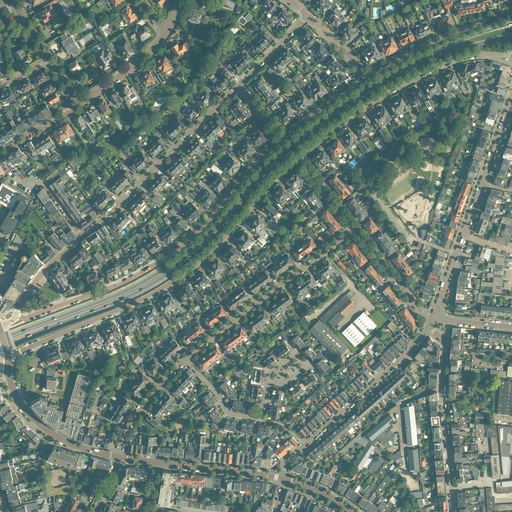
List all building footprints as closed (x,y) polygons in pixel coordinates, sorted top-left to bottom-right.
[(41,12),(38,13),(41,18),(43,17),(45,21),(49,19),(50,21),(57,17),(56,15),(58,14),(52,5),(53,5),(57,2),(55,0),(56,0),(58,3),(61,0),(49,0),(48,1),(42,5),(45,9),(41,11),(41,12)] [(195,0),(195,1),(204,4),(203,8),(208,10),(211,0),(195,0)] [(267,8),(272,1),(271,0),(264,0),(264,1),(263,0),(259,0),(257,3),(256,3),(255,5),(259,8),(260,6),(263,8),(264,6),(267,8)] [(317,0),(314,4),(316,6),(315,7),(318,9),(325,2),(326,0),(317,0)] [(325,2),(318,9),(321,12),(321,11),(323,13),(329,7),(331,9),(336,4),(337,2),(338,1),(336,0),(334,0),(332,3),(329,0),(326,0),(325,2)] [(445,0),(442,0),(443,3),(444,3),(447,12),(448,13),(441,16),(442,19),(445,27),(449,26),(448,25),(452,24),(449,17),(452,16),(450,11),(445,0)] [(469,4),(469,2),(472,1),(471,0),(463,0),(461,0),(461,2),(464,15),(467,14),(467,13),(471,13),(469,4)] [(472,1),(469,2),(469,4),(471,13),(474,12),(475,13),(478,12),(476,3),(477,3),(476,0),(472,1)] [(484,2),(492,0),(475,0),(476,0),(477,3),(476,3),(478,12),(482,11),(485,10),(484,2)] [(273,1),(272,1),(267,8),(269,10),(268,12),(270,13),(271,11),(272,12),(277,4),(275,3),(275,2),(273,1)] [(464,15),(461,2),(457,3),(458,7),(455,8),(456,15),(460,15),(460,16),(464,15)] [(333,12),(328,17),(329,19),(329,20),(331,22),(341,13),(342,12),(337,8),(338,7),(336,4),(331,9),(331,10),(333,12)] [(107,22),(100,27),(102,29),(107,35),(110,33),(108,29),(113,25),(116,28),(120,26),(116,20),(121,17),(120,15),(122,14),(122,15),(121,16),(128,24),(130,23),(131,22),(131,21),(134,19),(135,19),(136,19),(136,18),(137,17),(135,14),(133,11),(130,9),(129,7),(121,12),(119,14),(118,13),(107,22)] [(276,14),(272,18),(274,20),(275,21),(277,19),(280,21),(287,12),(287,11),(285,10),(284,10),(282,8),(277,15),(276,14)] [(431,10),(427,12),(430,20),(431,20),(431,21),(433,25),(436,24),(438,29),(441,28),(441,29),(445,27),(442,19),(441,16),(440,14),(434,17),(432,12),(431,10)] [(190,15),(188,19),(192,20),(191,21),(192,21),(191,22),(195,24),(196,22),(200,23),(201,18),(204,19),(205,16),(202,15),(194,12),(190,11),(189,14),(190,15)] [(288,12),(287,12),(280,21),(286,25),(291,18),(292,19),(292,18),(293,18),(293,17),(293,16),(290,14),(290,13),(289,12),(288,12)] [(341,13),(331,22),(334,25),(335,25),(337,27),(343,20),(345,22),(347,20),(353,15),(355,13),(353,12),(352,14),(350,12),(345,17),(341,13)] [(355,18),(353,15),(347,20),(350,23),(342,31),(341,31),(341,32),(341,33),(342,33),(343,33),(346,35),(353,29),(355,26),(351,22),(354,19),(355,18)] [(389,33),(392,32),(388,23),(385,18),(382,19),(389,33)] [(427,21),(421,23),(426,35),(429,33),(431,32),(427,21)] [(388,23),(392,32),(392,31),(395,37),(397,35),(398,36),(397,36),(399,39),(402,44),(403,44),(405,43),(408,42),(403,32),(402,30),(400,31),(400,30),(396,32),(395,30),(391,22),(388,23)] [(426,35),(421,23),(416,26),(420,37),(422,36),(423,36),(426,35)] [(136,24),(127,31),(132,38),(137,34),(143,41),(150,35),(149,33),(149,32),(148,31),(144,26),(139,30),(137,28),(139,27),(136,24)] [(262,29),(259,32),(260,34),(262,36),(268,42),(269,42),(270,42),(271,41),(271,40),(272,39),(266,32),(268,30),(262,24),(260,25),(262,27),(261,28),(262,29)] [(65,33),(60,36),(60,37),(61,36),(63,40),(62,41),(61,41),(61,42),(63,45),(63,46),(62,46),(62,47),(62,48),(62,49),(62,50),(75,42),(71,35),(75,32),(75,31),(79,29),(77,25),(73,28),(65,33)] [(235,25),(230,30),(234,34),(239,29),(235,25)] [(358,30),(355,26),(353,29),(346,35),(348,38),(348,39),(348,40),(349,40),(350,40),(357,33),(359,36),(365,31),(363,29),(365,28),(363,26),(358,30)] [(406,30),(403,32),(408,42),(414,39),(408,28),(406,29),(406,30)] [(305,41),(312,34),(311,34),(311,33),(310,31),(309,31),(307,29),(299,37),(301,39),(302,38),(305,41)] [(258,31),(254,35),(265,46),(266,46),(267,45),(267,44),(268,42),(262,36),(260,34),(259,32),(258,31)] [(125,41),(118,46),(122,53),(125,58),(134,52),(130,46),(132,45),(124,33),(120,35),(125,41)] [(307,44),(303,47),(305,49),(303,51),(305,53),(314,45),(312,43),(316,39),(314,37),(314,36),(313,34),(312,35),(312,34),(305,41),(307,43),(307,44)] [(265,46),(254,35),(250,40),(252,42),(260,50),(262,49),(263,49),(264,47),(265,46)] [(380,57),(374,47),(376,46),(374,41),(375,40),(372,35),(369,37),(372,42),(373,44),(367,46),(368,47),(375,60),(377,58),(377,59),(378,59),(379,59),(380,59),(380,58),(380,57)] [(395,49),(397,48),(390,35),(388,36),(389,39),(386,41),(392,52),(395,50),(395,49)] [(381,39),(378,40),(385,54),(387,53),(388,54),(392,52),(386,41),(383,42),(381,39)] [(51,41),(54,48),(61,46),(59,41),(55,42),(54,40),(51,41)] [(76,42),(75,42),(62,50),(63,51),(64,52),(65,52),(66,52),(67,52),(67,51),(69,54),(70,55),(70,54),(75,52),(77,51),(79,55),(87,50),(84,45),(83,46),(80,40),(76,42)] [(99,58),(97,59),(101,65),(103,64),(105,67),(105,68),(111,64),(111,63),(115,61),(113,57),(115,56),(105,40),(104,40),(106,44),(103,46),(107,53),(105,54),(104,54),(103,55),(100,57),(99,58)] [(192,49),(187,42),(184,44),(179,47),(177,44),(171,48),(177,56),(178,58),(179,57),(180,57),(181,56),(182,55),(183,55),(184,54),(183,52),(184,51),(188,56),(190,56),(191,55),(193,53),(196,59),(197,58),(199,61),(201,61),(198,57),(199,57),(194,48),(192,49)] [(252,42),(248,45),(251,47),(251,48),(257,54),(258,53),(259,53),(260,51),(260,50),(252,42)] [(304,55),(303,56),(304,58),(306,57),(311,52),(312,51),(314,53),(315,52),(318,54),(325,48),(324,48),(324,47),(323,45),(322,45),(320,43),(316,47),(314,45),(305,53),(304,55)] [(375,60),(368,47),(364,49),(364,48),(361,50),(369,64),(370,64),(371,64),(372,64),(372,63),(372,62),(375,60)] [(14,62),(10,64),(12,67),(15,65),(17,69),(20,67),(31,60),(28,56),(26,57),(23,53),(25,52),(22,48),(15,53),(19,61),(16,62),(17,63),(15,64),(14,62)] [(325,48),(318,54),(320,57),(316,61),(318,63),(329,53),(327,51),(327,50),(326,48),(325,48)] [(284,53),(283,53),(290,60),(290,59),(292,61),(293,63),(297,59),(287,49),(286,50),(285,50),(283,52),(284,53)] [(242,50),(239,52),(241,54),(249,62),(250,62),(251,60),(252,58),(246,52),(243,50),(242,51),(242,50)] [(290,60),(283,53),(282,55),(281,54),(279,56),(280,56),(279,57),(286,63),(290,60)] [(241,54),(237,58),(245,66),(245,65),(246,66),(247,64),(249,62),(241,54)] [(326,59),(321,62),(326,67),(327,65),(330,68),(337,61),(337,60),(335,58),(334,58),(332,56),(327,61),(326,59)] [(159,64),(157,65),(162,72),(163,71),(163,72),(166,71),(167,73),(172,69),(165,57),(161,59),(160,59),(159,59),(158,60),(158,61),(157,61),(159,64)] [(236,57),(232,61),(234,63),(240,70),(242,68),(243,68),(244,67),(244,66),(245,66),(237,58),(236,57)] [(288,66),(286,63),(279,57),(278,57),(277,58),(277,59),(276,61),(284,70),(288,66)] [(77,60),(69,65),(70,68),(69,68),(71,71),(72,70),(73,73),(81,68),(77,60)] [(224,69),(226,67),(225,67),(223,64),(219,61),(217,63),(222,67),(218,71),(220,73),(229,82),(229,81),(230,81),(231,80),(231,79),(233,78),(226,72),(227,71),(224,69)] [(240,70),(234,63),(232,61),(228,65),(237,74),(238,72),(239,72),(240,71),(240,70)] [(284,70),(276,61),(275,61),(274,61),(273,62),(273,63),(272,65),(278,71),(281,74),(279,76),(285,81),(287,79),(283,75),(286,72),(284,70)] [(343,68),(337,61),(330,68),(333,70),(333,73),(335,73),(335,72),(336,72),(338,70),(339,72),(343,68)] [(511,67),(508,66),(492,61),(488,63),(487,65),(492,67),(492,66),(502,70),(511,72),(511,69),(511,67)] [(473,65),(472,64),(470,64),(469,64),(467,64),(466,65),(470,74),(477,71),(480,76),(482,76),(482,74),(485,65),(486,63),(482,62),(480,62),(477,64),(476,63),(473,65)] [(5,63),(0,64),(0,67),(3,75),(5,74),(6,75),(7,74),(7,73),(8,73),(5,63)] [(92,67),(85,72),(86,72),(89,76),(87,77),(88,77),(86,78),(87,79),(85,80),(87,83),(89,82),(90,83),(91,82),(91,83),(94,81),(94,80),(99,77),(98,76),(100,75),(101,74),(101,75),(94,63),(93,63),(94,63),(91,65),(92,67)] [(470,74),(466,65),(460,68),(461,71),(458,73),(462,82),(463,84),(465,88),(466,91),(467,91),(470,90),(465,80),(468,79),(467,76),(470,74)] [(269,67),(267,69),(273,75),(275,73),(269,67)] [(330,76),(331,76),(327,73),(323,75),(322,76),(318,71),(315,73),(316,74),(316,75),(321,81),(322,81),(325,79),(331,88),(333,87),(334,87),(336,86),(336,85),(331,76),(330,76)] [(153,77),(149,72),(147,74),(146,73),(142,75),(143,76),(141,78),(146,86),(148,89),(154,85),(155,86),(159,83),(155,76),(153,77)] [(451,72),(447,74),(453,86),(456,85),(457,86),(460,85),(458,82),(459,82),(454,72),(451,73),(451,72)] [(36,82),(34,83),(36,88),(40,86),(38,84),(47,79),(43,73),(37,76),(35,77),(34,78),(36,82)] [(229,82),(220,73),(216,77),(219,79),(218,79),(225,86),(225,85),(226,86),(227,84),(227,83),(229,82)] [(335,73),(333,73),(333,74),(331,76),(330,76),(331,76),(336,85),(346,79),(344,76),(342,77),(340,74),(338,74),(336,75),(336,74),(335,73)] [(455,89),(453,86),(447,74),(443,76),(444,77),(442,78),(448,90),(445,91),(447,96),(449,99),(452,97),(449,92),(455,89)] [(508,79),(508,77),(501,75),(497,74),(496,79),(508,83),(509,79),(508,79)] [(319,83),(321,81),(316,75),(314,76),(317,81),(315,82),(316,83),(315,84),(316,85),(313,86),(321,97),(324,94),(324,93),(326,92),(319,83)] [(216,76),(212,80),(212,81),(221,90),(223,88),(225,87),(225,86),(218,79),(219,79),(216,77),(216,76)] [(265,81),(262,78),(261,77),(252,84),(253,86),(253,87),(255,89),(256,89),(265,81)] [(506,87),(508,83),(496,79),(493,78),(492,79),(491,79),(491,80),(492,81),(497,83),(496,86),(498,86),(505,89),(505,88),(505,87),(506,87)] [(203,84),(202,82),(199,80),(196,83),(204,91),(205,90),(206,90),(201,95),(208,102),(209,102),(210,102),(211,100),(213,98),(209,93),(211,91),(203,84)] [(431,83),(430,83),(436,94),(439,93),(440,95),(443,94),(444,97),(447,96),(445,91),(442,93),(441,90),(441,89),(436,80),(434,81),(433,81),(431,82),(431,83)] [(485,89),(487,82),(484,82),(481,80),(480,84),(479,87),(485,89)] [(36,88),(34,83),(31,85),(29,81),(28,81),(26,82),(26,83),(20,86),(24,92),(33,87),(34,89),(36,88)] [(137,81),(137,82),(134,83),(139,92),(142,90),(137,81)] [(221,90),(212,81),(208,85),(208,84),(203,84),(211,91),(213,89),(217,93),(218,92),(219,92),(221,91),(221,90)] [(266,83),(265,81),(256,89),(257,91),(257,92),(258,93),(259,93),(259,94),(269,86),(266,83)] [(436,94),(430,83),(429,83),(428,84),(427,85),(425,86),(428,92),(427,93),(429,98),(436,95),(436,94)] [(47,86),(41,91),(44,97),(42,98),(44,101),(54,94),(53,92),(54,91),(54,90),(54,89),(55,89),(54,89),(54,88),(54,87),(53,87),(52,87),(50,85),(48,87),(47,86)] [(130,90),(127,85),(126,86),(126,85),(125,85),(124,86),(124,87),(123,88),(124,88),(122,89),(126,96),(124,97),(127,102),(136,96),(132,88),(130,90)] [(494,85),(491,91),(503,95),(504,92),(505,90),(505,89),(498,86),(494,85)] [(273,91),(269,86),(259,94),(260,94),(259,95),(261,97),(262,96),(263,98),(273,91)] [(321,97),(313,86),(311,88),(310,87),(307,90),(315,100),(317,98),(318,99),(321,97)] [(416,89),(413,91),(419,103),(424,101),(425,101),(423,98),(424,98),(419,89),(417,90),(416,89)] [(9,91),(6,93),(10,101),(15,99),(15,98),(17,97),(15,91),(12,92),(12,91),(11,90),(9,91)] [(277,95),(273,91),(263,98),(263,99),(263,100),(264,101),(265,101),(267,103),(274,97),(277,95)] [(409,94),(407,95),(412,104),(414,107),(415,107),(414,105),(419,103),(413,91),(409,93),(409,94)] [(120,98),(116,92),(110,96),(112,100),(109,102),(113,108),(116,105),(116,104),(119,102),(119,103),(122,101),(124,100),(122,97),(120,98)] [(300,96),(298,98),(305,107),(306,107),(307,106),(308,105),(310,103),(301,92),(299,93),(300,95),(300,96)] [(3,94),(1,95),(4,104),(10,101),(6,93),(5,93),(4,93),(3,93),(3,94)] [(61,101),(56,93),(48,98),(51,103),(48,104),(52,110),(55,109),(54,107),(57,105),(57,104),(61,101)] [(502,99),(502,97),(492,93),(490,98),(493,99),(492,99),(501,102),(502,99)] [(208,102),(201,95),(197,100),(204,107),(206,105),(207,105),(208,103),(208,102)] [(305,107),(298,98),(295,100),(295,99),(294,100),(293,98),(291,100),(288,96),(285,98),(288,102),(290,104),(292,102),(299,112),(302,110),(303,110),(304,109),(304,108),(305,107)] [(23,102),(21,98),(17,101),(18,103),(14,105),(15,108),(20,106),(19,104),(23,102)] [(397,99),(395,101),(402,113),(405,111),(406,112),(408,110),(409,112),(412,110),(410,107),(407,108),(401,98),(399,99),(397,99)] [(490,98),(488,104),(491,105),(498,108),(499,106),(500,106),(501,102),(492,99),(493,99),(490,98)] [(192,105),(188,109),(195,115),(196,115),(197,114),(198,113),(200,111),(196,107),(198,105),(194,101),(192,99),(189,102),(192,105)] [(233,108),(230,110),(233,113),(235,110),(242,105),(241,103),(241,102),(240,100),(239,100),(238,99),(235,101),(236,102),(232,106),(233,108)] [(44,106),(41,108),(47,117),(52,113),(44,100),(42,102),(44,106)] [(116,112),(110,104),(107,106),(104,100),(100,102),(98,103),(98,104),(97,104),(104,116),(108,113),(109,115),(112,114),(113,116),(117,114),(116,113),(116,112)] [(402,113),(395,101),(393,102),(392,103),(390,105),(397,117),(400,115),(400,114),(402,113)] [(132,110),(128,102),(124,104),(129,112),(132,110)] [(284,108),(282,110),(289,119),(290,119),(291,119),(292,118),(292,117),(295,115),(289,109),(292,107),(290,104),(288,102),(283,105),(284,107),(284,108)] [(47,117),(41,108),(38,109),(35,104),(33,105),(42,120),(47,117)] [(42,120),(33,105),(33,106),(32,105),(29,106),(30,108),(28,109),(37,123),(42,120)] [(154,105),(150,108),(155,115),(159,113),(158,112),(161,111),(159,107),(156,109),(154,105)] [(233,113),(232,113),(236,118),(239,115),(246,109),(246,108),(245,106),(244,106),(242,105),(235,110),(233,113)] [(498,110),(498,108),(491,105),(489,110),(497,113),(499,110),(498,110)] [(279,110),(275,113),(278,116),(277,117),(278,119),(280,119),(284,124),(288,122),(287,121),(289,119),(282,110),(279,106),(277,108),(279,110)] [(188,109),(188,108),(186,107),(182,111),(179,108),(178,109),(177,107),(176,109),(183,117),(185,115),(191,120),(193,118),(195,117),(194,116),(195,115),(188,109)] [(37,123),(28,109),(27,108),(23,110),(24,112),(33,125),(37,123)] [(379,111),(378,111),(385,123),(391,120),(390,118),(390,117),(384,108),(381,110),(380,110),(379,110),(379,111)] [(102,119),(96,109),(93,111),(92,110),(91,110),(90,110),(89,111),(90,111),(90,112),(89,112),(87,110),(86,110),(85,110),(85,111),(85,112),(83,113),(84,115),(84,116),(85,116),(90,124),(97,119),(99,121),(102,119)] [(181,119),(183,117),(176,109),(174,111),(178,116),(177,118),(178,119),(176,122),(182,128),(183,128),(185,127),(185,126),(186,124),(181,119)] [(247,111),(246,109),(239,115),(240,116),(238,118),(241,121),(243,119),(243,120),(247,116),(248,117),(251,115),(250,113),(250,112),(249,111),(247,111)] [(496,117),(497,113),(489,110),(487,116),(494,119),(495,117),(496,117)] [(385,123),(378,111),(378,112),(377,112),(376,112),(375,113),(373,115),(378,124),(379,124),(381,127),(382,127),(381,125),(385,123)] [(8,112),(0,113),(0,116),(1,116),(3,115),(7,120),(5,121),(6,122),(7,122),(7,123),(10,121),(13,126),(11,127),(12,129),(12,128),(16,136),(22,133),(17,125),(15,123),(12,119),(13,119),(8,112)] [(33,125),(24,112),(23,113),(25,115),(21,118),(28,129),(33,125)] [(16,116),(16,117),(20,123),(17,125),(22,133),(28,129),(21,118),(20,118),(19,116),(18,114),(16,115),(16,116)] [(145,114),(139,117),(143,124),(148,121),(145,114)] [(75,118),(74,119),(81,130),(85,127),(94,142),(97,139),(83,117),(82,118),(80,115),(77,117),(76,118),(75,118)] [(492,125),(485,123),(471,118),(468,117),(466,122),(471,124),(472,122),(481,125),(481,124),(484,125),(483,128),(490,131),(492,125)] [(494,120),(489,118),(487,117),(485,123),(492,125),(494,120)] [(216,121),(215,122),(221,129),(221,128),(225,125),(219,118),(218,119),(217,119),(216,120),(216,121)] [(372,128),(366,120),(364,121),(363,120),(360,123),(368,134),(371,131),(372,132),(373,131),(374,132),(372,128)] [(160,127),(154,121),(152,123),(153,125),(157,129),(160,127)] [(182,128),(176,122),(172,125),(178,132),(179,132),(180,132),(181,131),(181,130),(182,128)] [(221,129),(215,122),(213,124),(212,124),(211,125),(211,126),(210,126),(219,135),(223,131),(221,129),(221,128),(221,129)] [(357,126),(355,128),(359,134),(358,134),(361,139),(364,138),(366,137),(365,136),(368,134),(360,123),(356,125),(357,126)] [(64,126),(63,127),(69,136),(74,133),(67,124),(66,124),(65,124),(64,125),(64,126)] [(12,128),(12,129),(11,127),(10,125),(6,127),(12,139),(15,137),(16,136),(12,128)] [(178,132),(172,125),(168,129),(175,136),(176,134),(177,134),(178,133),(178,132)] [(6,127),(5,126),(1,128),(7,142),(11,140),(12,139),(6,127)] [(153,126),(151,128),(153,129),(152,130),(156,133),(154,135),(157,137),(158,139),(156,141),(162,148),(163,148),(165,147),(165,146),(166,144),(160,137),(159,136),(161,134),(153,126)] [(208,129),(206,130),(215,139),(219,135),(210,126),(210,127),(209,127),(208,128),(208,129)] [(59,129),(58,130),(64,140),(65,141),(66,142),(68,141),(71,139),(69,136),(63,127),(62,127),(61,127),(60,128),(59,129)] [(254,132),(263,141),(266,139),(267,140),(268,139),(269,139),(269,138),(269,137),(268,137),(259,127),(256,131),(253,128),(252,129),(254,132)] [(489,134),(490,132),(479,128),(478,134),(488,137),(489,137),(489,135),(489,134)] [(175,136),(168,129),(166,131),(165,130),(163,132),(164,133),(171,140),(172,138),(173,138),(174,137),(174,136),(175,136)] [(54,132),(53,133),(57,138),(56,139),(59,143),(64,140),(58,130),(57,130),(56,130),(54,131),(54,132)] [(203,134),(202,135),(208,141),(206,143),(211,148),(211,147),(213,146),(211,144),(215,139),(206,130),(205,132),(204,132),(202,133),(203,134)] [(347,133),(343,136),(349,145),(347,147),(350,151),(351,151),(352,150),(349,147),(354,143),(355,144),(357,143),(365,154),(369,151),(367,149),(363,144),(360,146),(357,142),(358,141),(350,131),(349,132),(348,131),(347,132),(347,133)] [(254,132),(252,134),(250,132),(247,134),(249,137),(250,137),(258,145),(259,143),(260,144),(263,141),(254,132)] [(476,133),(474,138),(479,140),(486,143),(486,142),(487,142),(488,140),(487,140),(488,137),(478,134),(476,133)] [(49,135),(44,139),(49,146),(51,149),(56,146),(49,135)] [(485,145),(486,143),(479,140),(474,138),(473,143),(477,144),(477,145),(479,146),(484,148),(484,147),(485,148),(486,145),(485,145)] [(49,146),(44,139),(39,142),(44,150),(46,149),(46,148),(49,146)] [(153,139),(149,143),(150,144),(158,152),(160,150),(161,150),(162,149),(162,148),(156,141),(153,139)] [(195,142),(194,143),(202,152),(203,151),(206,148),(209,150),(211,148),(206,143),(204,145),(198,139),(197,139),(195,141),(195,142)] [(345,149),(338,140),(335,142),(333,143),(333,144),(340,153),(343,151),(343,152),(345,154),(347,152),(348,155),(351,152),(351,151),(350,151),(347,147),(345,149)] [(39,154),(34,145),(31,141),(21,147),(26,152),(28,154),(31,157),(33,156),(34,157),(39,154)] [(245,141),(240,146),(250,156),(253,153),(252,153),(254,150),(245,141)] [(44,150),(39,142),(34,145),(39,154),(41,152),(41,153),(41,154),(42,155),(43,155),(44,155),(46,155),(45,154),(46,154),(44,150)] [(97,143),(92,148),(101,160),(107,156),(97,143)] [(202,152),(194,143),(192,145),(191,145),(190,146),(190,147),(196,153),(198,151),(201,154),(203,152),(203,151),(202,152)] [(404,154),(397,143),(393,146),(394,148),(379,158),(385,167),(404,154)] [(150,144),(146,148),(147,149),(147,150),(154,156),(156,154),(157,155),(158,153),(158,152),(150,144)] [(340,153),(333,144),(332,144),(330,145),(330,146),(328,148),(335,157),(333,159),(335,162),(338,165),(340,163),(338,161),(340,159),(337,156),(340,153)] [(232,157),(234,154),(229,149),(226,146),(222,150),(224,152),(225,151),(229,154),(228,154),(230,156),(228,158),(230,159),(227,162),(237,171),(239,169),(239,168),(239,167),(239,166),(240,164),(232,157)] [(250,156),(240,146),(236,151),(237,152),(236,152),(237,152),(245,160),(247,158),(248,158),(250,156)] [(193,157),(196,153),(190,147),(188,149),(187,149),(186,150),(186,151),(188,154),(186,156),(193,162),(193,163),(196,160),(193,157)] [(29,158),(19,149),(14,151),(21,159),(22,158),(23,159),(22,160),(25,163),(29,158)] [(482,154),(470,150),(469,155),(480,159),(481,159),(482,157),(481,156),(482,154)] [(21,159),(14,151),(8,155),(13,165),(22,160),(23,159),(22,158),(21,159)] [(142,152),(138,156),(137,156),(146,165),(146,164),(147,165),(148,163),(148,162),(150,160),(142,152)] [(320,153),(318,155),(326,165),(329,163),(330,165),(332,163),(331,161),(330,159),(323,152),(321,154),(320,153)] [(8,156),(3,159),(10,170),(15,168),(13,165),(8,155),(7,155),(8,156)] [(193,162),(186,156),(184,158),(181,155),(181,156),(180,156),(179,157),(179,158),(177,160),(185,168),(186,168),(191,163),(191,164),(193,162)] [(326,165),(318,155),(315,157),(314,157),(312,158),(312,159),(314,161),(314,162),(317,166),(317,165),(321,170),(326,165)] [(146,165),(137,156),(133,160),(141,169),(142,168),(143,169),(144,167),(144,166),(146,165)] [(480,160),(472,157),(469,156),(467,161),(478,165),(479,163),(480,161),(479,161),(480,160)] [(123,158),(121,161),(126,166),(129,164),(123,158)] [(10,170),(3,159),(0,160),(0,162),(4,170),(5,173),(10,170)] [(141,169),(133,160),(129,164),(131,166),(137,173),(139,171),(140,171),(141,170),(141,169)] [(185,168),(177,160),(176,161),(175,161),(173,162),(173,163),(173,164),(181,172),(185,168)] [(126,166),(121,161),(119,163),(122,166),(120,168),(123,171),(121,173),(129,181),(130,181),(131,180),(131,179),(133,177),(124,168),(126,166)] [(355,165),(351,161),(348,163),(346,165),(349,169),(355,165)] [(478,165),(467,161),(465,167),(469,168),(476,171),(476,170),(477,170),(478,168),(477,168),(478,165)] [(223,163),(219,167),(221,169),(223,167),(232,175),(233,172),(234,173),(236,173),(237,171),(227,162),(225,165),(223,163)] [(57,168),(53,163),(48,167),(52,173),(56,169),(57,168)] [(59,171),(58,173),(61,176),(67,172),(69,170),(73,167),(70,163),(64,168),(63,168),(59,171)] [(34,171),(33,164),(26,172),(30,175),(34,171)] [(181,172),(173,164),(172,164),(171,165),(171,166),(169,168),(177,176),(181,172)] [(223,172),(218,168),(213,164),(210,168),(212,170),(212,171),(218,175),(215,178),(224,186),(229,181),(221,174),(223,172)] [(368,164),(360,170),(366,177),(374,171),(368,164)] [(177,176),(169,168),(167,169),(165,170),(165,171),(165,172),(171,178),(173,175),(176,178),(177,176)] [(465,168),(464,173),(467,174),(474,176),(476,172),(468,169),(465,168)] [(497,171),(496,173),(497,173),(497,174),(504,177),(506,177),(508,172),(509,171),(507,170),(499,168),(498,171),(497,171)] [(50,174),(52,177),(59,171),(56,169),(52,173),(50,174)] [(61,177),(50,185),(53,189),(64,182),(64,181),(71,177),(67,172),(61,176),(61,177)] [(129,181),(121,173),(117,177),(125,185),(126,185),(127,184),(127,183),(129,181)] [(294,175),(291,177),(298,184),(300,182),(301,183),(303,181),(305,179),(303,177),(301,178),(296,173),(294,175)] [(471,183),(474,176),(467,174),(465,178),(462,177),(461,180),(471,183)] [(164,175),(162,177),(161,176),(160,176),(158,178),(157,180),(163,186),(167,182),(168,183),(169,182),(171,184),(172,183),(170,180),(170,181),(164,175)] [(333,185),(340,179),(336,175),(329,181),(333,185)] [(117,177),(112,181),(121,189),(123,188),(125,186),(125,185),(117,177)] [(224,186),(215,178),(214,177),(212,180),(210,179),(208,181),(204,178),(202,181),(205,184),(207,186),(209,183),(210,184),(219,192),(220,192),(221,192),(222,191),(222,190),(222,189),(221,189),(224,186)] [(289,180),(287,182),(293,188),(294,189),(292,191),(299,199),(301,197),(297,192),(301,188),(299,185),(298,184),(291,177),(289,179),(289,180)] [(340,179),(333,185),(334,186),(335,187),(334,187),(336,189),(343,183),(345,182),(342,177),(342,178),(342,177),(340,179)] [(494,181),(493,184),(500,186),(505,188),(506,185),(501,183),(502,180),(496,177),(495,178),(495,179),(494,180),(494,181)] [(163,186),(157,180),(156,180),(154,182),(153,184),(159,190),(163,186)] [(469,189),(471,184),(461,180),(459,185),(462,186),(462,187),(469,189)] [(112,181),(108,185),(110,187),(116,194),(118,192),(119,192),(121,191),(120,190),(121,189),(112,181)] [(64,184),(65,183),(64,182),(53,189),(56,193),(65,187),(64,184)] [(340,193),(349,186),(345,182),(343,183),(336,189),(338,192),(338,191),(339,192),(340,193)] [(30,201),(31,199),(3,183),(2,183),(0,186),(0,202),(11,209),(1,227),(4,229),(4,230),(3,233),(6,235),(8,232),(8,231),(12,233),(30,201)] [(69,190),(68,188),(70,187),(68,184),(68,185),(65,187),(56,193),(59,197),(69,190)] [(159,190),(153,184),(151,186),(150,185),(149,187),(149,188),(148,188),(155,195),(159,190)] [(353,191),(349,186),(340,193),(341,195),(341,196),(342,197),(343,197),(343,198),(346,196),(347,197),(351,194),(350,193),(353,191)] [(205,191),(202,194),(211,202),(211,201),(212,201),(213,200),(213,199),(215,196),(205,187),(203,189),(205,191)] [(280,188),(277,191),(286,200),(289,197),(291,198),(293,197),(296,201),(299,199),(292,191),(291,190),(290,190),(288,193),(286,191),(282,187),(281,189),(280,188)] [(47,195),(42,188),(37,194),(40,197),(35,200),(37,202),(37,203),(47,195)] [(71,195),(69,193),(73,190),(72,188),(69,190),(59,197),(62,201),(71,195)] [(74,199),(73,197),(80,192),(78,190),(71,195),(62,201),(65,206),(74,199)] [(104,190),(100,194),(108,202),(109,202),(110,201),(110,200),(112,198),(104,190)] [(182,190),(179,193),(184,197),(189,201),(188,202),(190,205),(188,207),(188,208),(197,217),(200,214),(201,214),(202,214),(202,213),(202,212),(192,203),(193,202),(191,201),(192,199),(188,195),(187,194),(182,190)] [(503,196),(504,192),(491,190),(489,195),(505,201),(506,198),(503,196)] [(100,194),(98,191),(96,193),(98,195),(100,197),(97,199),(104,206),(105,206),(106,205),(106,204),(108,202),(100,194)] [(275,195),(273,197),(278,202),(277,204),(281,208),(286,204),(284,202),(286,200),(277,191),(274,194),(275,195)] [(150,199),(144,192),(144,193),(143,192),(142,194),(142,195),(140,197),(146,203),(150,199)] [(194,192),(192,193),(191,192),(188,195),(192,199),(194,197),(206,207),(211,202),(202,194),(200,197),(194,192)] [(307,204),(309,202),(316,196),(316,195),(315,194),(314,194),(312,192),(309,195),(307,194),(302,198),(307,204)] [(465,201),(467,194),(460,192),(458,198),(465,201)] [(348,198),(346,199),(348,201),(347,202),(347,203),(348,204),(349,204),(349,205),(350,206),(361,198),(360,196),(358,198),(358,197),(356,199),(354,197),(356,195),(354,193),(350,196),(348,198)] [(77,203),(76,201),(83,196),(81,194),(74,199),(65,206),(68,210),(77,203)] [(44,203),(50,199),(47,195),(37,203),(37,202),(36,203),(38,205),(43,202),(44,203)] [(156,195),(154,197),(159,203),(159,202),(161,205),(163,204),(161,201),(161,200),(156,195)] [(505,201),(489,195),(488,197),(487,197),(487,198),(488,199),(487,200),(495,203),(497,199),(506,203),(507,201),(505,201)] [(309,202),(307,204),(309,207),(307,208),(308,210),(309,210),(312,207),(313,206),(320,201),(319,201),(318,199),(318,198),(317,197),(316,197),(316,196),(309,202)] [(146,203),(140,197),(139,198),(138,198),(136,199),(136,200),(136,201),(143,207),(145,205),(147,207),(149,205),(146,203)] [(76,207),(86,200),(84,198),(77,203),(68,210),(71,214),(78,209),(77,209),(76,207)] [(104,206),(97,199),(96,198),(93,201),(91,198),(88,200),(96,211),(99,209),(100,210),(102,208),(103,209),(104,207),(104,206)] [(362,199),(361,198),(350,206),(351,207),(351,208),(352,208),(351,209),(353,211),(360,205),(358,203),(362,199)] [(41,210),(39,211),(40,212),(53,203),(50,199),(44,203),(45,205),(43,207),(44,208),(41,210)] [(143,207),(136,201),(135,200),(134,202),(134,203),(132,205),(139,211),(143,207)] [(486,204),(485,206),(496,210),(497,207),(494,206),(495,203),(487,200),(486,202),(485,203),(486,204)] [(311,213),(308,216),(310,219),(320,212),(318,209),(323,205),(322,204),(322,203),(321,203),(321,202),(320,201),(313,206),(312,207),(309,210),(311,213)] [(79,211),(89,204),(87,202),(77,209),(78,209),(71,214),(74,218),(81,213),(79,211)] [(456,203),(453,202),(451,207),(461,211),(463,206),(456,203)] [(50,211),(56,207),(53,203),(40,212),(39,213),(40,214),(43,212),(43,213),(48,209),(50,211)] [(283,211),(280,208),(278,207),(276,209),(268,203),(266,207),(265,206),(262,209),(271,216),(270,216),(272,217),(269,221),(278,228),(280,229),(280,228),(276,225),(278,222),(276,221),(278,218),(275,216),(278,212),(282,214),(284,211),(283,211)] [(296,203),(291,207),(289,208),(292,211),(298,206),(296,203)] [(139,211),(132,205),(130,206),(128,207),(128,208),(128,209),(134,215),(139,211)] [(360,205),(353,211),(355,213),(356,213),(357,215),(366,208),(368,206),(367,205),(365,206),(364,206),(362,208),(360,205)] [(82,215),(92,208),(90,206),(81,213),(74,218),(77,222),(84,218),(82,215)] [(188,208),(188,207),(187,206),(184,209),(183,208),(181,211),(183,213),(192,222),(193,222),(194,222),(194,221),(195,221),(195,220),(194,220),(197,217),(188,208)] [(51,213),(47,216),(47,217),(48,218),(49,217),(59,211),(56,207),(50,211),(51,213)] [(176,214),(178,212),(173,207),(169,211),(174,216),(176,218),(175,218),(176,220),(173,222),(172,222),(172,223),(174,225),(176,224),(182,231),(184,229),(185,229),(186,229),(188,228),(188,227),(178,216),(176,214)] [(460,216),(461,211),(451,207),(449,212),(460,216)] [(367,213),(369,211),(366,208),(357,215),(358,216),(358,217),(358,218),(359,219),(360,219),(367,214),(367,213)] [(323,220),(330,214),(330,213),(329,212),(328,211),(327,210),(320,215),(323,220)] [(59,211),(49,217),(52,221),(55,219),(61,214),(59,211)] [(98,217),(93,211),(89,213),(92,216),(88,219),(86,217),(85,219),(84,217),(84,218),(77,222),(82,230),(98,217)] [(497,217),(482,211),(480,218),(489,221),(496,224),(498,219),(499,219),(499,218),(502,219),(502,217),(500,216),(499,216),(498,215),(497,217)] [(457,222),(459,217),(448,212),(447,214),(451,216),(450,219),(457,222)] [(121,215),(120,217),(126,223),(130,220),(135,225),(137,223),(134,220),(132,218),(129,215),(128,217),(124,213),(123,213),(121,214),(121,215)] [(55,225),(64,218),(61,214),(55,219),(52,221),(55,225)] [(324,226),(334,218),(332,217),(332,216),(331,215),(331,214),(330,214),(323,220),(321,222),(324,226)] [(166,216),(164,218),(167,222),(166,222),(168,225),(164,229),(173,239),(176,237),(176,236),(178,235),(170,225),(172,223),(172,222),(166,216)] [(265,222),(258,216),(257,218),(256,218),(253,221),(262,228),(265,225),(270,229),(271,227),(276,231),(278,228),(269,221),(266,224),(265,223),(265,222)] [(117,218),(116,220),(116,221),(122,227),(124,229),(128,225),(126,223),(120,217),(118,218),(117,218)] [(511,218),(502,217),(501,222),(507,224),(504,231),(511,233),(511,232),(511,218)] [(61,227),(67,222),(64,218),(55,225),(52,227),(54,229),(60,225),(61,227)] [(330,228),(337,222),(336,220),(335,220),(334,218),(324,226),(326,228),(329,226),(330,228)] [(456,227),(457,222),(450,219),(447,218),(445,223),(448,224),(456,227)] [(487,226),(489,221),(480,218),(475,231),(483,235),(487,226)] [(368,228),(374,223),(371,219),(364,224),(366,226),(365,226),(366,226),(366,227),(367,228),(368,228)] [(122,227),(116,221),(114,222),(113,222),(112,224),(112,225),(118,231),(122,227)] [(262,228),(253,221),(250,224),(251,225),(250,227),(257,233),(259,234),(260,236),(258,238),(260,240),(264,244),(267,241),(263,238),(263,237),(261,235),(263,233),(260,231),(262,228)] [(338,223),(337,222),(330,228),(331,230),(331,231),(333,233),(340,227),(339,226),(339,225),(339,224),(338,223)] [(376,222),(374,223),(368,228),(368,229),(368,230),(369,231),(370,231),(371,233),(373,231),(375,233),(381,228),(380,226),(379,226),(376,222)] [(76,235),(68,223),(65,225),(68,228),(70,230),(68,233),(73,238),(76,235)] [(453,233),(456,227),(448,224),(448,225),(446,224),(444,229),(446,230),(453,233)] [(150,225),(147,228),(150,231),(151,232),(149,234),(150,235),(153,238),(150,240),(158,251),(161,248),(161,247),(162,247),(159,243),(160,242),(157,238),(159,237),(158,235),(157,234),(152,228),(150,225)] [(109,233),(104,226),(100,228),(111,245),(114,243),(108,234),(109,233)] [(173,239),(164,229),(160,232),(156,228),(155,228),(154,226),(152,228),(157,234),(158,235),(160,233),(162,235),(168,243),(170,241),(170,242),(173,239)] [(73,238),(68,233),(66,234),(61,228),(59,230),(69,242),(73,238)] [(111,245),(100,228),(96,231),(101,239),(103,237),(109,246),(111,245)] [(69,242),(59,230),(57,231),(60,235),(59,237),(58,237),(65,245),(69,242)] [(383,234),(380,230),(376,234),(377,236),(375,237),(375,238),(375,239),(376,240),(377,240),(378,240),(379,241),(387,235),(390,233),(388,230),(383,234)] [(101,239),(96,231),(88,237),(93,244),(98,241),(100,244),(103,242),(101,239)] [(256,241),(246,231),(245,231),(244,231),(243,232),(243,233),(244,233),(241,236),(250,245),(253,242),(256,245),(258,243),(262,247),(264,244),(260,240),(258,238),(256,241)] [(511,233),(504,231),(502,238),(496,236),(494,242),(507,246),(508,243),(509,239),(510,240),(511,233)] [(58,237),(59,237),(54,232),(48,238),(60,250),(65,245),(58,237)] [(450,243),(452,238),(444,235),(440,234),(439,236),(443,238),(442,241),(450,243)] [(314,241),(309,235),(307,236),(306,237),(304,239),(304,238),(305,241),(306,242),(312,250),(314,248),(316,246),(312,241),(314,241)] [(381,246),(391,239),(387,235),(379,241),(380,243),(380,244),(381,246)] [(434,243),(435,238),(436,238),(429,236),(427,235),(425,240),(434,243)] [(250,245),(241,236),(238,239),(237,239),(236,239),(236,240),(236,241),(237,241),(248,251),(249,252),(250,251),(250,249),(248,247),(250,245)] [(385,250),(397,241),(396,241),(398,239),(397,238),(393,241),(391,239),(381,246),(383,248),(384,248),(384,249),(385,250)] [(90,246),(85,239),(81,241),(85,248),(92,257),(94,261),(97,265),(100,263),(104,260),(99,253),(98,251),(93,254),(89,247),(90,246)] [(158,251),(150,240),(147,242),(145,239),(143,241),(150,251),(151,250),(153,253),(154,252),(155,253),(158,251)] [(132,244),(131,243),(129,240),(122,246),(124,249),(132,244)] [(448,249),(450,243),(442,241),(440,240),(438,242),(437,245),(448,249)] [(305,241),(301,244),(307,253),(309,251),(310,252),(312,250),(306,242),(305,241)] [(398,243),(397,241),(385,250),(387,252),(386,252),(387,252),(387,253),(388,254),(389,254),(389,255),(392,252),(393,254),(398,250),(397,248),(395,249),(393,247),(398,243)] [(46,251),(47,251),(52,257),(57,253),(47,242),(45,244),(45,245),(43,247),(46,251)] [(307,253),(301,244),(300,242),(295,246),(297,248),(303,256),(306,255),(305,254),(307,253)] [(284,245),(286,248),(289,252),(292,249),(287,243),(284,245)] [(350,252),(356,247),(356,246),(356,245),(355,245),(355,244),(354,244),(353,243),(345,249),(347,251),(348,250),(350,252)] [(492,250),(490,249),(479,245),(477,251),(485,253),(487,254),(488,252),(492,253),(493,250),(492,250)] [(47,251),(46,251),(45,252),(40,246),(38,248),(49,260),(52,257),(47,251)] [(140,250),(136,252),(142,261),(145,259),(147,257),(145,255),(148,253),(144,246),(139,249),(140,250)] [(228,250),(228,251),(237,260),(240,257),(241,258),(243,257),(233,246),(231,248),(230,247),(230,248),(228,249),(228,250)] [(303,256),(297,248),(295,246),(292,248),(294,250),(293,250),(293,251),(293,252),(298,259),(301,258),(303,256)] [(353,257),(360,251),(359,250),(359,249),(358,248),(357,247),(356,247),(350,252),(353,257)] [(49,260),(38,248),(35,250),(41,256),(39,257),(45,264),(49,260)] [(92,257),(85,248),(83,250),(82,249),(81,249),(79,251),(77,253),(83,260),(84,259),(88,256),(90,259),(92,257)] [(287,254),(289,252),(286,248),(284,250),(286,252),(281,255),(282,256),(290,267),(292,265),(292,264),(294,263),(288,254),(288,255),(287,254)] [(445,257),(446,253),(435,248),(434,253),(437,254),(445,257)] [(237,260),(228,251),(225,253),(224,253),(222,255),(222,256),(231,265),(232,265),(233,267),(235,264),(234,263),(237,260)] [(256,258),(249,252),(248,251),(245,254),(247,255),(251,259),(252,261),(256,258)] [(355,262),(363,255),(363,254),(362,253),(361,253),(360,251),(353,257),(351,258),(355,262)] [(476,255),(474,260),(479,261),(481,261),(482,257),(487,259),(487,261),(489,261),(491,256),(487,254),(485,253),(477,251),(476,255)] [(505,259),(506,255),(502,254),(493,251),(492,253),(491,255),(496,256),(495,264),(504,264),(504,259),(505,259)] [(100,253),(99,253),(104,260),(106,262),(109,259),(107,257),(111,254),(110,252),(106,255),(105,255),(103,252),(100,254),(100,253)] [(136,252),(129,256),(133,261),(134,260),(137,264),(139,262),(139,263),(142,261),(136,252)] [(395,257),(392,259),(393,259),(392,260),(393,261),(394,262),(395,262),(396,263),(407,255),(406,253),(401,257),(399,254),(397,252),(393,255),(395,257)] [(18,272),(16,276),(17,277),(26,282),(28,280),(29,281),(30,280),(32,277),(37,270),(38,270),(36,268),(37,266),(40,268),(44,264),(35,253),(29,258),(32,262),(31,263),(29,261),(21,269),(20,269),(18,272)] [(83,260),(77,253),(76,255),(75,254),(73,256),(73,257),(79,264),(82,261),(83,262),(85,261),(84,259),(83,260)] [(444,258),(445,257),(437,254),(436,256),(435,255),(428,253),(427,255),(428,255),(443,261),(444,259),(445,258),(444,258)] [(363,255),(355,262),(358,267),(359,268),(364,264),(363,263),(367,260),(366,258),(365,258),(365,257),(364,256),(363,255)] [(408,256),(407,255),(396,263),(397,265),(398,266),(397,266),(399,268),(406,262),(404,260),(408,256)] [(442,263),(443,261),(428,255),(427,257),(435,260),(434,262),(442,265),(443,265),(443,263),(442,263)] [(290,267),(282,256),(278,260),(285,269),(287,268),(288,268),(290,267)] [(79,264),(73,257),(71,258),(70,258),(69,259),(69,260),(69,261),(75,268),(79,264)] [(133,266),(129,258),(124,260),(128,268),(133,266)] [(465,258),(464,263),(472,265),(472,267),(477,268),(478,268),(479,261),(474,260),(465,258)] [(117,259),(113,261),(115,264),(118,271),(122,269),(123,269),(119,262),(118,259),(117,259)] [(285,269),(278,260),(277,259),(273,262),(274,265),(281,274),(283,272),(283,271),(285,269)] [(128,268),(124,260),(120,262),(119,262),(123,269),(122,269),(123,271),(128,268)] [(214,261),(212,263),(221,272),(223,270),(224,271),(226,269),(225,268),(226,268),(218,260),(216,262),(214,261)] [(98,266),(97,265),(94,261),(91,263),(95,270),(93,271),(93,272),(90,273),(93,283),(94,283),(97,282),(97,281),(100,280),(100,279),(100,278),(99,278),(98,278),(96,271),(96,270),(98,269),(98,267),(98,266)] [(272,261),(265,266),(267,269),(268,269),(270,273),(272,271),(276,276),(278,275),(279,275),(281,274),(274,265),(273,262),(272,261)] [(335,269),(329,262),(327,263),(326,263),(324,265),(330,273),(331,273),(333,272),(334,273),(334,272),(337,276),(340,274),(337,270),(336,271),(335,269)] [(409,267),(406,262),(399,268),(400,270),(401,270),(402,270),(403,272),(409,267)] [(221,272),(212,263),(210,265),(210,267),(208,269),(216,277),(218,275),(221,272)] [(503,274),(503,268),(504,268),(505,264),(504,264),(495,264),(489,263),(487,267),(494,268),(494,273),(503,274)] [(118,271),(115,264),(110,266),(114,275),(119,273),(118,271)] [(357,272),(359,275),(361,273),(364,277),(364,276),(374,269),(372,267),(373,266),(371,264),(371,265),(370,264),(368,266),(367,264),(363,267),(357,272)] [(64,271),(66,272),(67,271),(65,269),(62,265),(57,269),(58,270),(51,275),(54,280),(63,274),(63,275),(63,274),(62,272),(64,271)] [(330,273),(324,265),(322,267),(321,266),(320,268),(326,277),(329,275),(332,279),(334,277),(331,273),(330,273)] [(413,267),(411,265),(409,267),(403,272),(404,273),(404,274),(404,275),(405,276),(406,276),(413,271),(410,268),(413,267)] [(427,265),(426,269),(428,270),(429,270),(439,274),(439,273),(439,274),(440,272),(440,271),(440,270),(427,265)] [(105,268),(101,270),(106,277),(109,276),(109,277),(114,275),(110,266),(106,268),(105,269),(105,268)] [(317,271),(316,272),(320,278),(318,280),(321,285),(328,279),(326,277),(320,268),(317,270),(317,271)] [(364,277),(363,277),(365,279),(366,278),(367,278),(368,278),(369,278),(370,279),(378,272),(376,270),(375,270),(374,269),(364,276),(364,277)] [(439,274),(429,270),(427,275),(427,276),(437,279),(439,274)] [(90,273),(89,272),(83,274),(84,276),(86,282),(85,283),(85,284),(86,285),(87,285),(90,284),(90,285),(92,284),(93,283),(90,273)] [(272,279),(266,272),(262,275),(267,283),(268,282),(268,283),(270,282),(270,281),(272,279)] [(372,284),(381,277),(379,275),(380,275),(378,272),(370,279),(372,281),(369,283),(371,285),(372,284)] [(487,272),(487,277),(493,277),(493,283),(502,283),(502,278),(503,278),(504,274),(503,274),(494,273),(487,272)] [(200,275),(198,276),(204,285),(208,282),(210,285),(211,283),(203,273),(201,275),(200,275)] [(435,285),(437,279),(427,276),(427,275),(426,275),(425,278),(422,277),(413,273),(412,276),(414,277),(435,285)] [(58,285),(67,279),(65,277),(63,275),(63,274),(54,280),(58,285)] [(262,275),(261,275),(257,278),(263,286),(264,286),(266,285),(266,284),(267,283),(262,275)] [(204,285),(198,276),(196,278),(196,279),(193,281),(199,289),(201,291),(203,289),(202,287),(204,285)] [(263,286),(257,278),(254,280),(251,276),(250,277),(252,280),(253,281),(259,289),(261,288),(263,287),(263,286)] [(307,277),(305,278),(312,287),(315,285),(315,286),(317,285),(320,288),(322,286),(321,285),(318,280),(315,282),(311,276),(308,277),(307,277)] [(11,308),(26,285),(27,283),(26,282),(17,277),(16,278),(15,278),(4,296),(0,293),(0,309),(4,312),(6,309),(7,309),(8,309),(9,309),(10,308),(11,308)] [(342,277),(337,281),(340,285),(345,282),(346,282),(342,277)] [(383,285),(381,283),(384,281),(384,280),(383,278),(382,279),(381,277),(372,284),(377,290),(383,285)] [(259,289),(253,281),(252,280),(248,283),(244,278),(241,280),(247,288),(249,286),(254,292),(256,291),(257,291),(258,290),(259,289)] [(312,287),(305,278),(303,280),(303,281),(301,283),(309,291),(311,295),(313,293),(310,289),(312,287)] [(68,281),(67,279),(58,285),(61,290),(69,284),(67,281),(68,281)] [(433,290),(434,285),(422,281),(422,283),(426,284),(425,287),(424,287),(433,290)] [(502,288),(503,284),(502,283),(493,283),(481,281),(481,285),(492,287),(492,292),(495,293),(502,293),(501,293),(501,288),(502,288)] [(347,284),(345,282),(340,285),(335,288),(337,291),(347,284)] [(413,290),(414,290),(416,284),(412,282),(412,283),(409,282),(408,285),(412,290),(413,290)] [(70,283),(69,284),(61,290),(65,295),(73,289),(71,286),(72,286),(70,283)] [(309,291),(301,283),(300,284),(299,284),(296,285),(303,294),(305,296),(310,293),(309,291)] [(196,290),(193,292),(188,285),(182,289),(189,298),(192,296),(193,297),(194,298),(195,297),(199,302),(203,299),(199,294),(196,290)] [(303,294),(296,285),(294,287),(294,288),(293,289),(298,297),(296,299),(300,303),(302,301),(300,298),(302,296),(301,295),(303,294)] [(431,295),(433,290),(424,287),(425,287),(421,285),(419,291),(431,295)] [(382,287),(376,292),(378,294),(380,294),(381,293),(382,295),(380,297),(381,298),(391,290),(388,286),(386,288),(384,289),(382,287)] [(189,298),(182,289),(179,291),(178,291),(177,291),(176,291),(176,292),(176,293),(182,301),(183,301),(183,302),(185,304),(187,302),(186,300),(189,298)] [(239,292),(245,300),(245,299),(246,300),(247,299),(247,298),(249,297),(243,289),(242,290),(241,290),(238,292),(239,292)] [(387,300),(395,294),(394,294),(395,294),(393,292),(391,290),(381,298),(382,300),(385,298),(387,301),(387,300)] [(429,301),(431,296),(414,290),(413,290),(412,290),(416,295),(418,293),(423,295),(422,298),(429,301)] [(236,306),(228,296),(224,299),(220,292),(217,294),(218,296),(222,302),(223,303),(225,301),(231,310),(234,308),(236,307),(236,306)] [(245,300),(239,292),(234,295),(241,304),(243,302),(243,301),(245,300)] [(241,304),(234,295),(232,297),(229,293),(227,294),(228,296),(236,306),(238,305),(239,306),(241,304)] [(293,302),(287,293),(282,297),(288,305),(289,305),(291,303),(292,303),(293,302)] [(388,307),(398,298),(396,297),(397,296),(395,294),(395,295),(395,294),(387,300),(389,303),(386,305),(388,307)] [(173,300),(171,296),(169,298),(169,297),(168,297),(164,299),(171,309),(174,307),(175,309),(181,306),(176,298),(173,300)] [(288,305),(282,297),(281,298),(280,298),(278,300),(284,308),(287,306),(290,310),(292,308),(289,305),(288,305)] [(399,300),(398,298),(388,307),(389,308),(391,307),(393,309),(392,309),(394,312),(397,310),(395,308),(401,303),(401,302),(400,300),(399,300)] [(171,309),(164,299),(161,301),(161,302),(159,303),(164,312),(165,312),(166,314),(163,316),(168,325),(172,322),(168,315),(170,314),(168,311),(171,309)] [(340,311),(329,321),(334,327),(345,316),(343,314),(354,303),(351,299),(339,310),(340,311)] [(284,308),(278,300),(275,301),(275,302),(274,304),(281,313),(283,315),(284,314),(282,310),(284,308)] [(281,313),(274,304),(269,307),(275,315),(276,316),(274,318),(277,322),(279,325),(281,323),(280,321),(280,320),(277,316),(281,313)] [(221,305),(218,306),(218,305),(215,307),(223,317),(225,315),(227,313),(221,305)] [(159,318),(153,306),(151,307),(151,306),(147,308),(152,320),(156,318),(158,322),(159,322),(161,321),(165,329),(169,325),(168,325),(163,316),(159,318)] [(223,317),(215,307),(211,310),(212,311),(211,311),(218,320),(220,318),(220,319),(223,317)] [(402,317),(408,312),(408,311),(409,311),(407,309),(405,307),(403,309),(402,310),(400,308),(395,312),(400,318),(400,319),(402,317)] [(155,324),(152,320),(147,308),(143,310),(143,311),(141,312),(146,322),(148,325),(145,326),(147,332),(147,333),(151,331),(149,327),(155,324)] [(218,320),(211,311),(210,313),(210,314),(208,316),(214,324),(216,322),(216,321),(218,320)] [(270,319),(264,311),(262,312),(261,312),(259,313),(266,322),(269,320),(270,321),(271,320),(275,324),(277,322),(274,318),(272,320),(270,318),(270,319)] [(377,325),(364,312),(342,333),(355,346),(377,325)] [(401,324),(412,316),(410,314),(411,313),(409,312),(408,312),(402,317),(404,319),(400,322),(401,324)] [(257,316),(255,318),(261,326),(263,324),(266,322),(259,313),(257,315),(257,316)] [(140,325),(135,315),(132,317),(132,316),(129,317),(133,327),(134,327),(134,329),(138,328),(137,327),(140,325)] [(214,324),(208,316),(206,317),(205,316),(203,318),(204,319),(209,326),(211,325),(212,326),(214,324)] [(412,316),(401,324),(403,326),(405,324),(407,322),(409,325),(415,320),(415,319),(414,317),(413,318),(412,316)] [(126,320),(123,321),(127,330),(129,335),(132,334),(132,333),(135,331),(134,329),(134,327),(133,327),(129,317),(125,319),(126,320)] [(264,329),(255,318),(253,319),(252,318),(250,320),(257,329),(260,327),(263,330),(264,329)] [(193,324),(200,334),(201,334),(202,333),(202,332),(204,330),(200,324),(201,323),(198,320),(192,324),(193,324)] [(257,329),(250,320),(248,321),(248,323),(246,324),(252,332),(253,333),(251,335),(252,337),(254,339),(257,337),(254,333),(255,332),(254,331),(257,329)] [(348,347),(319,320),(309,330),(338,358),(348,347)] [(407,332),(405,334),(407,337),(408,338),(411,340),(412,338),(412,336),(410,335),(413,331),(417,324),(417,322),(415,320),(409,325),(407,326),(406,327),(409,330),(407,332)] [(398,327),(392,321),(387,325),(387,326),(389,328),(393,332),(398,327)] [(120,334),(116,324),(116,323),(115,323),(114,323),(113,324),(113,325),(110,327),(114,337),(118,335),(120,339),(121,338),(122,343),(123,343),(126,352),(131,350),(127,341),(126,337),(122,339),(120,334)] [(200,334),(193,324),(191,326),(192,328),(190,330),(196,338),(198,336),(198,335),(200,334)] [(114,337),(110,327),(106,328),(106,329),(104,330),(108,340),(109,341),(105,342),(106,344),(108,352),(109,354),(113,353),(112,349),(113,348),(111,342),(112,342),(111,339),(114,337)] [(181,347),(175,340),(174,339),(176,337),(171,331),(172,330),(169,327),(168,327),(166,329),(171,335),(173,338),(169,342),(171,344),(177,351),(178,351),(180,350),(180,349),(181,347)] [(249,339),(241,328),(239,329),(238,329),(237,330),(237,331),(236,331),(243,341),(244,340),(245,342),(249,339)] [(190,330),(185,333),(191,340),(193,339),(193,340),(196,338),(190,330)] [(191,340),(185,333),(184,331),(179,335),(186,344),(189,342),(191,341),(191,340)] [(243,341),(236,331),(236,332),(235,332),(234,333),(234,334),(231,335),(238,344),(243,341)] [(285,331),(282,333),(287,339),(289,337),(289,338),(291,337),(293,339),(291,340),(294,344),(302,339),(299,335),(301,334),(298,331),(294,334),(293,332),(290,334),(289,333),(287,335),(285,331)] [(399,338),(406,345),(409,342),(399,332),(396,335),(399,338)] [(94,333),(91,334),(96,346),(100,345),(101,348),(103,347),(105,353),(108,352),(106,344),(103,345),(98,333),(95,334),(94,333)] [(284,341),(287,339),(282,333),(280,335),(283,339),(281,341),(284,345),(280,347),(286,354),(290,351),(285,344),(286,343),(284,341)] [(96,346),(91,334),(88,336),(88,337),(85,338),(89,348),(90,348),(90,350),(88,351),(89,355),(94,365),(97,364),(92,352),(94,351),(93,348),(96,346)] [(227,339),(233,347),(234,348),(238,344),(231,335),(229,337),(228,337),(227,338),(227,339)] [(406,345),(399,338),(398,340),(393,335),(392,337),(403,348),(406,345)] [(403,348),(392,337),(390,338),(394,343),(392,345),(399,352),(403,348)] [(432,345),(435,342),(433,340),(434,340),(430,337),(427,341),(422,348),(421,348),(428,353),(429,352),(428,352),(433,346),(432,345)] [(224,341),(222,342),(227,349),(224,351),(229,356),(231,355),(229,352),(231,351),(230,349),(233,347),(227,339),(226,339),(225,339),(224,340),(224,341)] [(303,348),(310,342),(311,342),(309,340),(308,340),(304,342),(302,339),(294,344),(298,349),(299,348),(301,350),(303,349),(303,348)] [(83,348),(80,340),(77,341),(73,342),(78,353),(81,352),(81,351),(83,350),(83,348)] [(169,345),(167,347),(174,355),(174,354),(175,354),(176,353),(177,351),(171,344),(169,342),(168,341),(167,342),(169,345)] [(78,353),(73,342),(70,344),(68,345),(71,353),(72,353),(72,354),(75,353),(75,354),(78,353)] [(313,346),(310,342),(303,348),(303,349),(305,351),(303,352),(307,356),(314,351),(312,347),(313,346)] [(440,345),(439,345),(436,342),(436,343),(435,342),(432,345),(433,346),(428,352),(429,352),(438,359),(440,345)] [(399,352),(392,345),(391,346),(387,343),(385,344),(387,346),(396,355),(399,352)] [(396,355),(387,346),(386,347),(383,344),(381,346),(393,358),(396,355)] [(164,348),(162,350),(163,351),(170,358),(171,357),(172,357),(173,356),(173,355),(174,355),(167,347),(166,346),(164,348)] [(393,358),(381,346),(379,347),(381,349),(380,351),(383,354),(382,354),(382,355),(388,362),(393,358)] [(212,350),(218,358),(219,360),(224,357),(227,355),(225,352),(222,354),(217,347),(214,348),(212,349),(212,350)] [(286,354),(280,347),(277,349),(276,348),(272,350),(278,358),(280,356),(281,358),(286,354)] [(67,351),(60,353),(58,348),(56,349),(56,348),(51,350),(55,360),(60,358),(60,359),(65,357),(66,359),(70,357),(67,351)] [(428,353),(421,348),(419,351),(418,352),(424,358),(425,357),(428,353)] [(170,358),(163,351),(162,350),(162,349),(158,353),(155,355),(156,356),(157,357),(159,355),(166,362),(167,360),(168,360),(169,359),(170,358)] [(55,360),(51,350),(47,352),(47,353),(45,354),(46,356),(43,357),(46,365),(52,363),(51,362),(55,360)] [(209,352),(207,354),(214,363),(215,362),(216,362),(219,360),(218,358),(212,350),(211,351),(210,350),(209,351),(209,352)] [(278,358),(272,350),(269,353),(270,355),(267,357),(272,364),(277,361),(276,360),(278,358)] [(153,362),(151,364),(158,371),(160,369),(160,368),(161,366),(157,362),(159,360),(157,358),(157,357),(156,356),(155,355),(152,351),(149,354),(151,356),(150,358),(153,360),(152,361),(153,362)] [(315,360),(323,355),(320,351),(316,354),(314,351),(307,356),(310,361),(312,360),(314,362),(316,361),(315,360)] [(382,355),(382,354),(380,352),(379,353),(377,351),(375,353),(379,357),(378,357),(386,365),(388,362),(382,355)] [(429,352),(428,353),(425,357),(431,362),(429,365),(437,367),(438,359),(429,352)] [(415,357),(414,357),(417,359),(415,361),(417,363),(419,365),(421,363),(420,363),(421,362),(425,358),(418,353),(417,355),(416,355),(415,356),(415,357)] [(212,364),(214,363),(207,354),(205,356),(204,355),(203,356),(203,357),(202,358),(210,368),(213,366),(212,364)] [(227,355),(224,357),(230,364),(232,362),(227,355)] [(324,359),(325,358),(323,355),(315,360),(316,361),(317,363),(315,364),(319,368),(326,363),(324,359)] [(272,364),(267,357),(264,360),(262,357),(256,362),(260,367),(263,367),(264,368),(266,366),(268,368),(272,364)] [(378,357),(375,361),(374,361),(382,368),(386,365),(378,357)] [(210,368),(202,358),(201,358),(200,359),(197,361),(203,369),(204,370),(206,369),(207,370),(210,368)] [(373,358),(369,362),(374,368),(378,372),(382,368),(374,361),(375,361),(373,358)] [(262,370),(263,367),(260,367),(256,362),(255,360),(252,363),(254,366),(253,370),(252,374),(263,376),(264,371),(262,370)] [(417,370),(416,368),(419,365),(417,363),(415,361),(413,363),(412,361),(411,361),(410,363),(409,363),(408,364),(408,365),(411,369),(413,370),(416,372),(417,370)] [(369,372),(372,370),(372,369),(368,365),(365,362),(362,364),(364,367),(359,371),(368,381),(373,377),(369,372)] [(329,366),(326,363),(319,368),(322,373),(323,372),(324,375),(330,370),(333,368),(330,365),(329,366)] [(158,371),(151,364),(149,366),(148,366),(146,368),(154,375),(155,373),(156,373),(157,373),(158,371)] [(437,374),(437,369),(430,368),(430,366),(425,365),(425,367),(430,368),(429,373),(437,374)] [(411,370),(407,366),(404,370),(407,373),(415,381),(417,379),(412,374),(414,373),(411,370)] [(491,369),(490,376),(507,378),(507,376),(511,376),(511,366),(508,366),(506,366),(506,371),(491,369)] [(140,374),(138,376),(139,377),(147,384),(149,382),(148,381),(150,379),(142,373),(141,372),(143,370),(140,367),(138,370),(141,372),(140,374)] [(486,369),(471,368),(471,367),(470,373),(472,374),(485,376),(486,369)] [(51,388),(51,391),(55,392),(56,389),(57,377),(56,377),(56,372),(57,371),(57,368),(55,368),(54,371),(48,371),(48,376),(46,376),(45,388),(51,388)] [(359,371),(357,368),(355,369),(360,375),(358,377),(364,384),(368,381),(359,371)] [(183,375),(183,376),(190,382),(196,376),(192,371),(189,374),(187,372),(186,371),(185,373),(184,373),(183,375)] [(324,383),(320,378),(316,373),(314,375),(311,371),(306,374),(312,382),(315,380),(319,383),(320,383),(322,385),(323,384),(324,383)] [(402,371),(399,374),(408,384),(411,381),(410,379),(402,371)] [(364,384),(358,377),(354,373),(352,375),(361,387),(364,384)] [(37,400),(36,399),(32,401),(33,402),(34,404),(34,405),(36,405),(36,407),(38,408),(37,410),(38,410),(40,410),(39,412),(42,412),(41,414),(44,414),(43,416),(44,416),(46,416),(46,418),(48,419),(48,420),(50,421),(50,422),(52,422),(52,423),(52,424),(52,423),(55,424),(54,425),(57,426),(59,427),(58,428),(59,428),(63,431),(65,431),(65,432),(68,433),(67,433),(70,434),(72,435),(72,436),(77,437),(76,439),(80,427),(81,423),(77,421),(78,419),(85,395),(84,395),(85,393),(90,377),(79,374),(81,374),(79,382),(77,381),(77,382),(75,389),(74,392),(74,393),(73,397),(72,397),(72,398),(74,398),(72,403),(71,408),(69,408),(70,408),(67,415),(66,421),(61,419),(64,412),(63,411),(63,412),(56,410),(58,406),(57,405),(57,406),(47,403),(49,399),(48,399),(46,398),(41,397),(41,396),(41,398),(40,397),(37,400)] [(262,382),(263,376),(252,374),(252,379),(251,383),(260,384),(260,381),(262,382)] [(310,384),(312,382),(306,374),(302,378),(305,382),(303,383),(307,389),(310,386),(310,384)] [(408,384),(399,374),(395,378),(400,383),(402,381),(406,386),(408,384)] [(361,387),(352,375),(350,376),(352,378),(351,379),(353,381),(353,382),(352,382),(358,389),(359,389),(361,387)] [(190,382),(183,376),(181,377),(180,377),(178,379),(189,389),(190,390),(193,386),(190,382)] [(147,384),(139,377),(136,380),(133,377),(132,378),(143,388),(144,386),(145,386),(147,384)] [(222,391),(230,386),(227,382),(228,381),(226,377),(218,383),(220,385),(218,386),(222,391)] [(143,388),(132,378),(130,380),(134,383),(131,386),(140,393),(141,391),(141,390),(143,388)] [(358,389),(352,382),(350,379),(349,381),(346,378),(344,379),(355,392),(358,389)] [(400,383),(395,378),(391,381),(400,391),(402,389),(399,385),(400,383)] [(177,382),(175,384),(183,391),(185,393),(189,389),(178,379),(176,381),(177,382)] [(355,392),(344,379),(343,380),(348,386),(346,387),(352,395),(355,392)] [(436,388),(436,379),(429,379),(428,390),(436,388)] [(297,381),(293,385),(299,393),(300,395),(305,391),(304,390),(307,389),(303,383),(300,385),(297,381)] [(400,391),(391,381),(387,384),(393,390),(395,388),(399,392),(400,391)] [(497,414),(511,415),(511,381),(500,381),(497,414)] [(260,387),(260,384),(251,383),(250,387),(252,387),(252,391),(261,393),(261,387),(260,387)] [(130,384),(125,390),(129,394),(131,392),(135,396),(137,394),(138,394),(140,393),(131,386),(130,384)] [(183,391),(175,384),(174,384),(173,386),(171,388),(177,394),(175,396),(179,399),(186,405),(187,403),(185,401),(186,401),(182,397),(182,396),(180,394),(183,391)] [(352,395),(346,387),(344,384),(341,387),(349,397),(352,395)] [(393,390),(387,384),(384,388),(393,398),(393,397),(395,396),(393,394),(395,392),(393,390)] [(300,395),(299,393),(293,385),(288,388),(291,392),(289,394),(295,401),(298,398),(297,397),(300,395)] [(232,389),(230,386),(222,391),(225,395),(227,394),(229,397),(236,391),(233,388),(232,389)] [(284,390),(284,388),(278,387),(277,390),(272,389),(271,394),(282,396),(282,393),(284,390)] [(349,398),(343,391),(341,392),(337,388),(335,390),(345,401),(349,398)] [(393,398),(384,388),(382,390),(381,389),(379,392),(384,398),(387,395),(392,399),(393,398)] [(345,401),(335,390),(331,393),(331,394),(341,405),(345,401)] [(3,399),(0,391),(0,413),(8,422),(9,422),(12,420),(13,419),(15,421),(17,427),(20,430),(18,430),(18,431),(20,430),(21,431),(27,425),(25,423),(6,401),(5,402),(2,399),(3,399)] [(260,399),(261,393),(252,391),(251,396),(249,395),(248,399),(249,400),(257,401),(258,398),(260,399)] [(205,403),(213,397),(209,392),(205,395),(203,392),(198,397),(201,401),(203,400),(205,403)] [(384,398),(379,392),(378,392),(377,394),(375,396),(384,406),(386,404),(382,400),(384,398)] [(437,400),(436,392),(414,400),(415,404),(419,403),(421,402),(426,401),(430,400),(437,400)] [(164,397),(163,397),(173,406),(176,403),(177,404),(178,402),(177,401),(174,399),(167,393),(166,395),(165,395),(163,396),(164,397)] [(118,399),(117,399),(120,401),(128,406),(129,406),(130,405),(130,404),(132,401),(123,396),(121,394),(118,399)] [(281,399),(282,396),(271,394),(270,400),(276,401),(275,403),(282,405),(282,404),(285,405),(286,401),(281,399)] [(341,405),(331,394),(329,395),(333,399),(331,400),(338,407),(341,405)] [(384,406),(375,396),(371,399),(376,405),(378,403),(382,407),(384,406)] [(173,406),(163,397),(162,399),(161,399),(159,401),(169,409),(171,407),(172,407),(173,406)] [(216,401),(213,397),(205,403),(207,405),(203,410),(205,413),(210,409),(211,409),(214,407),(212,404),(216,401)] [(238,410),(240,401),(235,400),(235,398),(231,397),(229,406),(232,407),(232,409),(238,410)] [(338,407),(331,400),(331,401),(327,397),(325,399),(335,410),(338,407)] [(335,410),(325,399),(322,402),(326,405),(325,406),(332,413),(335,410)] [(376,405),(371,399),(367,402),(376,413),(379,411),(375,406),(376,405)] [(243,401),(240,401),(238,410),(243,411),(243,409),(246,409),(248,401),(247,400),(243,400),(243,401)] [(417,444),(413,400),(406,403),(406,406),(404,407),(407,445),(417,444)] [(128,406),(120,401),(118,403),(117,403),(116,406),(115,406),(124,412),(126,409),(127,409),(128,408),(128,407),(128,406)] [(169,409),(159,401),(157,403),(158,404),(156,406),(164,412),(166,414),(168,413),(167,412),(169,409)] [(459,401),(448,403),(450,413),(458,411),(457,407),(460,406),(459,401)] [(318,404),(316,402),(314,403),(318,408),(318,407),(321,410),(319,411),(326,418),(328,416),(318,404)] [(332,413),(325,406),(323,404),(321,402),(318,404),(328,416),(332,413)] [(376,413),(367,402),(364,406),(369,412),(371,410),(375,414),(376,413)] [(281,409),(282,405),(275,403),(275,406),(270,405),(269,411),(279,413),(279,409),(281,409)] [(312,405),(310,407),(317,414),(322,421),(326,418),(319,411),(316,407),(315,408),(312,405)] [(124,412),(115,406),(116,406),(115,406),(111,411),(122,418),(124,415),(123,414),(124,412)] [(164,412),(156,406),(155,406),(154,407),(154,408),(152,410),(156,413),(154,415),(156,418),(159,420),(163,416),(162,415),(164,412)] [(367,413),(369,412),(364,406),(360,409),(369,419),(371,417),(367,413)] [(212,419),(220,413),(216,408),(213,411),(211,409),(210,409),(205,413),(206,416),(210,420),(212,419)] [(369,419),(360,409),(356,412),(361,418),(364,416),(367,421),(369,419)] [(475,412),(475,419),(475,421),(483,422),(483,419),(484,418),(486,418),(487,413),(487,409),(484,409),(483,409),(481,409),(481,411),(481,412),(475,412)] [(122,418),(111,411),(108,416),(117,423),(119,421),(122,418)] [(278,418),(279,413),(269,411),(268,417),(273,417),(272,420),(279,421),(279,418),(278,418)] [(319,424),(308,411),(305,413),(307,415),(311,420),(309,421),(315,427),(319,424)] [(312,412),(310,413),(319,424),(322,421),(317,414),(315,416),(312,412)] [(223,417),(220,413),(212,419),(213,421),(212,422),(211,424),(212,425),(211,426),(214,430),(218,428),(219,425),(218,424),(220,423),(219,421),(223,417)] [(358,422),(360,420),(355,414),(350,417),(356,423),(360,428),(362,426),(358,422)] [(390,414),(386,417),(366,434),(374,443),(379,439),(383,444),(395,434),(390,429),(394,426),(391,423),(395,420),(390,414)] [(159,420),(156,418),(154,420),(152,418),(151,417),(148,415),(147,415),(145,418),(145,419),(144,419),(154,427),(157,423),(160,425),(162,422),(159,420)] [(315,427),(309,421),(308,423),(301,415),(299,417),(302,420),(301,420),(311,431),(315,427)] [(356,423),(350,417),(346,421),(352,427),(356,423)] [(462,425),(462,423),(462,418),(451,419),(452,429),(459,428),(460,428),(466,427),(465,425),(462,425)] [(229,430),(231,420),(226,419),(225,424),(222,423),(221,430),(224,430),(224,429),(229,430)] [(238,432),(239,426),(236,426),(237,421),(231,420),(229,430),(233,430),(233,431),(234,432),(238,432)] [(311,431),(301,420),(300,422),(302,424),(300,426),(307,434),(311,431)] [(352,427),(346,421),(342,424),(350,433),(351,433),(353,431),(350,428),(352,427)] [(246,432),(248,422),(242,422),(241,427),(239,426),(238,432),(237,436),(239,436),(242,432),(246,432)] [(246,432),(246,434),(254,435),(255,429),(252,428),(253,423),(248,422),(246,432)] [(93,430),(95,423),(92,423),(91,427),(92,427),(92,429),(89,428),(87,434),(86,433),(83,441),(89,443),(93,430)] [(499,454),(496,425),(475,423),(476,428),(476,432),(477,436),(478,448),(480,448),(479,440),(484,440),(484,437),(491,436),(492,455),(499,454)] [(263,435),(264,425),(259,424),(258,429),(255,429),(254,435),(254,437),(262,438),(263,435)] [(350,433),(342,424),(338,428),(346,436),(348,434),(352,439),(354,437),(351,433),(350,433)] [(25,434),(31,429),(27,425),(21,431),(20,430),(18,431),(19,434),(21,436),(25,434)] [(270,426),(264,425),(263,435),(270,436),(274,430),(271,429),(271,430),(269,430),(270,426)] [(276,429),(278,431),(282,434),(284,436),(287,439),(294,446),(298,442),(292,436),(290,437),(278,426),(276,429)] [(307,434),(300,426),(295,430),(298,431),(304,437),(307,434)] [(86,429),(80,427),(76,439),(82,441),(85,432),(86,429)] [(100,432),(96,445),(102,446),(105,435),(105,433),(102,432),(103,429),(101,428),(100,430),(100,432)] [(346,436),(338,428),(334,432),(339,438),(340,437),(342,439),(346,436)] [(30,438),(36,433),(31,429),(25,434),(21,436),(26,439),(30,438)] [(96,445),(100,432),(93,430),(89,443),(96,445)] [(339,438),(334,432),(329,436),(334,442),(336,440),(338,442),(340,440),(339,438)] [(35,445),(41,438),(36,433),(30,440),(30,441),(27,442),(28,446),(31,445),(30,442),(32,442),(35,445)] [(111,437),(112,434),(110,433),(108,436),(105,435),(102,446),(107,448),(108,445),(109,446),(111,437)] [(205,448),(206,441),(206,436),(197,434),(195,451),(194,459),(203,459),(205,448)] [(294,446),(287,439),(282,434),(279,437),(291,449),(294,446)] [(358,434),(340,450),(340,451),(345,454),(359,443),(365,447),(352,466),(355,468),(359,471),(360,471),(376,445),(359,435),(358,434)] [(144,445),(143,453),(152,454),(154,437),(145,436),(144,440),(144,445)] [(334,442),(329,436),(325,440),(336,452),(337,452),(336,452),(338,451),(335,447),(336,447),(335,446),(336,444),(334,442)] [(291,449),(279,437),(278,439),(280,441),(279,443),(288,451),(291,449)] [(279,443),(278,442),(277,443),(270,438),(269,439),(284,454),(288,451),(279,443)] [(284,454),(269,439),(268,441),(271,445),(273,446),(272,448),(274,450),(274,451),(277,454),(280,458),(281,457),(284,454)] [(336,452),(325,440),(321,443),(326,449),(329,447),(335,454),(336,452)] [(249,453),(249,457),(250,457),(250,460),(254,461),(262,449),(263,449),(264,447),(264,446),(264,444),(264,443),(257,443),(257,446),(255,445),(254,451),(250,450),(249,453)] [(326,449),(321,443),(317,447),(322,453),(326,449)] [(77,467),(81,453),(80,453),(75,452),(72,451),(67,450),(62,449),(62,448),(59,447),(59,448),(54,446),(49,456),(48,459),(62,464),(77,468),(77,467)] [(266,457),(265,466),(269,467),(271,466),(272,465),(280,458),(277,454),(274,451),(274,450),(272,448),(271,448),(269,446),(266,453),(265,453),(268,454),(266,457)] [(322,453),(317,447),(313,450),(318,456),(322,453)] [(211,460),(212,449),(205,448),(203,459),(211,460)] [(261,456),(262,456),(265,451),(262,449),(254,461),(252,465),(260,466),(261,457),(261,456)] [(420,481),(418,449),(408,450),(409,470),(410,470),(411,473),(411,474),(414,474),(415,481),(420,481)] [(318,456),(313,450),(309,454),(312,458),(316,461),(317,460),(316,458),(318,456)] [(380,464),(387,454),(383,450),(370,468),(374,471),(375,471),(381,464),(380,464)] [(401,451),(390,456),(395,460),(396,460),(401,457),(401,451)] [(83,469),(86,455),(81,453),(77,467),(81,468),(83,469)] [(499,454),(492,455),(484,456),(484,461),(487,461),(487,462),(489,462),(489,461),(491,461),(492,478),(501,475),(499,454)] [(95,466),(98,458),(92,456),(89,469),(92,469),(93,466),(95,466)] [(14,461),(13,458),(13,457),(2,460),(0,460),(0,467),(14,465),(13,461),(14,461)] [(104,468),(107,460),(103,459),(98,471),(99,472),(97,476),(96,477),(100,478),(102,473),(102,472),(101,472),(102,469),(103,469),(104,468)] [(102,469),(101,472),(102,472),(102,473),(105,475),(106,474),(107,471),(108,469),(111,462),(110,461),(107,460),(104,468),(103,469),(102,469)] [(398,464),(397,463),(396,460),(395,460),(388,470),(389,471),(376,489),(381,492),(385,486),(393,476),(394,474),(391,472),(398,464)] [(300,473),(304,463),(301,462),(302,461),(301,461),(292,468),(292,470),(300,473)] [(306,475),(309,467),(306,466),(307,464),(304,463),(300,473),(306,475)] [(334,472),(335,471),(334,471),(339,464),(337,463),(336,465),(333,463),(328,472),(327,474),(324,473),(321,481),(326,484),(330,475),(331,474),(333,471),(334,472)] [(14,465),(0,467),(0,474),(16,471),(19,470),(18,467),(15,468),(14,465)] [(129,476),(130,467),(124,466),(123,472),(122,472),(121,475),(123,475),(123,476),(129,476)] [(312,478),(314,473),(316,470),(309,467),(306,475),(312,478)] [(354,479),(359,471),(355,468),(350,476),(354,479)] [(323,473),(316,470),(314,473),(315,474),(313,478),(319,481),(321,476),(323,473)] [(16,474),(16,471),(0,474),(0,475),(1,481),(16,478),(15,478),(21,477),(20,474),(16,474)] [(176,482),(177,475),(173,474),(173,472),(163,471),(162,479),(164,479),(164,481),(162,481),(162,483),(161,483),(158,504),(171,507),(172,506),(171,506),(172,504),(174,504),(175,500),(173,500),(173,499),(171,499),(173,485),(171,485),(171,482),(176,482)] [(336,478),(336,477),(339,473),(335,471),(334,472),(333,471),(331,474),(330,475),(326,484),(332,486),(335,478),(336,478)] [(187,483),(189,474),(183,473),(181,486),(181,490),(180,494),(182,494),(182,498),(184,498),(184,494),(183,494),(184,484),(184,483),(187,483)] [(124,490),(129,480),(129,476),(123,476),(122,476),(117,486),(124,490)] [(213,487),(214,477),(207,476),(206,486),(213,487)] [(220,487),(221,478),(214,477),(213,487),(220,487)] [(16,481),(16,478),(1,481),(3,488),(7,487),(18,484),(18,481),(16,481)] [(344,480),(340,478),(338,480),(339,481),(335,488),(340,491),(340,492),(342,493),(343,493),(343,492),(345,494),(349,488),(350,487),(347,485),(343,482),(344,480)] [(370,492),(376,484),(373,482),(372,483),(367,490),(370,492)] [(25,489),(24,483),(23,483),(20,484),(20,483),(19,484),(19,483),(18,484),(7,487),(8,493),(22,490),(25,489)] [(269,491),(271,484),(267,483),(261,483),(260,495),(262,495),(263,495),(263,494),(264,490),(266,491),(268,493),(269,491)] [(349,497),(358,485),(356,483),(352,488),(350,487),(349,488),(345,494),(349,497)] [(273,501),(278,488),(279,487),(274,485),(272,484),(268,495),(272,496),(271,497),(270,497),(270,499),(273,501)] [(353,500),(359,493),(360,490),(359,489),(361,487),(358,485),(349,497),(353,500)] [(113,491),(111,494),(122,498),(124,493),(129,495),(130,493),(130,492),(124,490),(117,486),(116,489),(115,489),(114,491),(113,491)] [(492,497),(492,487),(486,488),(488,511),(487,511),(489,511),(490,511),(493,511),(495,510),(495,504),(494,497),(492,497)] [(357,503),(366,491),(364,489),(360,494),(359,493),(353,500),(357,503)] [(23,497),(24,497),(23,497),(29,496),(28,492),(22,494),(22,490),(8,493),(10,500),(20,498),(19,496),(22,495),(23,497)] [(291,500),(294,492),(290,491),(288,492),(283,503),(287,504),(288,502),(290,503),(292,500),(291,500)] [(366,491),(357,503),(362,506),(365,502),(367,499),(370,494),(366,491)] [(77,506),(82,494),(79,493),(72,494),(71,496),(68,501),(77,506)] [(138,497),(138,494),(130,493),(129,495),(128,496),(134,496),(133,502),(142,504),(142,503),(142,501),(142,500),(142,498),(138,497)] [(373,503),(372,502),(376,496),(373,493),(368,500),(367,499),(362,506),(368,511),(373,503)] [(122,498),(111,494),(110,496),(111,497),(110,499),(118,503),(119,501),(120,501),(122,498)] [(299,508),(302,501),(304,496),(298,494),(296,497),(297,497),(294,506),(299,508)] [(11,505),(25,502),(24,497),(23,497),(22,495),(19,496),(20,498),(10,500),(10,502),(10,504),(11,505)] [(373,511),(384,498),(381,496),(375,505),(373,503),(368,511),(369,511),(373,511)] [(307,507),(310,499),(305,497),(303,501),(302,504),(300,510),(302,511),(304,506),(307,507)] [(26,503),(13,507),(14,511),(32,511),(32,509),(39,508),(37,499),(25,502),(26,503)] [(311,511),(316,501),(310,499),(304,511),(311,511)] [(383,499),(373,511),(380,511),(387,502),(383,499)] [(270,507),(271,506),(265,503),(265,502),(262,501),(259,500),(258,501),(261,502),(263,503),(262,506),(260,505),(259,506),(267,510),(268,511),(269,511),(270,508),(270,507)] [(382,510),(380,511),(387,511),(394,503),(389,500),(387,503),(382,510)] [(77,506),(68,501),(66,506),(75,511),(77,506)] [(317,511),(322,504),(318,502),(316,501),(311,511),(317,511)] [(129,507),(129,510),(134,511),(135,508),(141,509),(141,507),(142,506),(142,505),(141,504),(142,504),(133,502),(131,502),(130,507),(129,507)] [(106,506),(104,510),(109,511),(113,511),(114,510),(115,509),(116,509),(116,510),(121,511),(122,511),(123,509),(119,507),(111,503),(110,506),(107,505),(106,506)]
